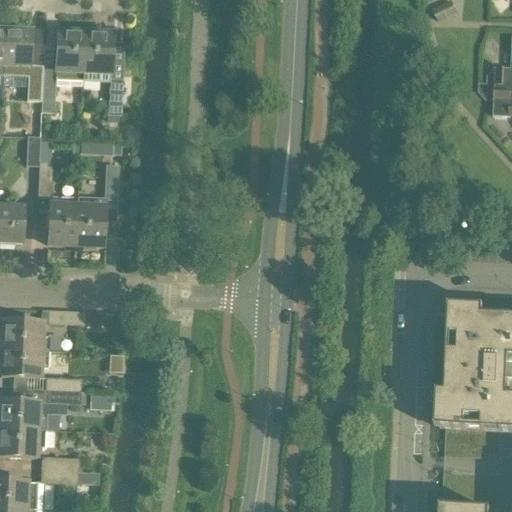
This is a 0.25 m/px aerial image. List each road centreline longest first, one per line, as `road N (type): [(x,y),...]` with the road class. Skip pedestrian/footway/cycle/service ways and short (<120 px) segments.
road 1 (residential): [(407,511),(417,294),(438,277),(511,280)]
road 2 (residential): [(262,303),(0,288)]
road 3 (tertiary): [(293,76),(262,303)]
road 4 (tertiary): [(283,304),(297,128),(293,76)]
road 5 (tertiary): [(262,303),(245,511)]
road 6 (tertiary): [(268,511),(283,304)]
